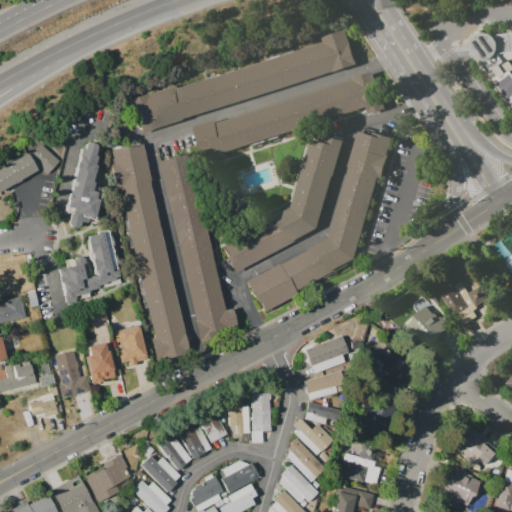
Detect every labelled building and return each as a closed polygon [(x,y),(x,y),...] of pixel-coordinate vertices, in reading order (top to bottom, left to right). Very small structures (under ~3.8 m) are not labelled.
[(124,100),(148,92),(148,94),(174,85),(175,89),(321,42),(320,37),(344,29),(355,64),(284,87),(284,86),(184,118),(184,119),(141,133),(135,114),(129,116),(124,100)] [(494,34),(511,32),(511,58),(506,59),(511,67),(511,108),(478,61),(481,60),(477,58),(473,55),(470,50),(470,44),(472,39),(476,35),(481,33),(486,33),(491,34),(495,38),(494,34)] [(193,126),(214,120),(215,123),(351,79),(351,78),(371,72),(375,85),(377,85),(384,108),(366,114),(364,107),(221,153),(222,156),(204,161),(193,126)] [(355,260),(323,277),(322,276),(294,291),(296,294),(262,312),(245,280),(278,263),(278,265),(328,238),(349,167),(348,166),(358,131),(372,135),(372,132),(387,136),(387,139),(392,140),(382,176),(379,175),(355,260)] [(291,207),(312,138),(320,141),(322,134),(343,140),(317,227),(234,271),(226,257),(228,255),(222,244),(291,207)] [(95,166),(96,166),(99,177),(99,178),(98,179),(101,178),(102,182),(101,183),(98,194),(100,194),(99,198),(102,199),(100,207),(97,207),(94,220),(89,218),(88,223),(81,221),(80,226),(76,227),(70,226),(68,223),(71,213),(65,212),(68,200),(67,200),(69,192),(70,193),(76,168),(75,168),(76,161),(77,162),(79,155),(81,155),(84,143),(88,142),(93,143),(95,146),(98,147),(96,155),(94,165),(95,165),(95,166)] [(39,168),(0,191),(0,168),(27,153),(29,156),(40,144),(59,161),(46,174),(39,168)] [(156,361),(150,339),(154,338),(119,190),(115,191),(109,165),(113,164),(110,151),(141,144),(149,180),(148,181),(189,354),(156,361)] [(157,161),(187,154),(224,310),(231,309),(237,332),(199,341),(194,320),(195,320),(166,196),(165,197),(157,161)] [(87,236),(98,233),(97,232),(107,230),(112,232),(113,236),(112,237),(113,244),(115,244),(117,254),(116,255),(118,263),(119,263),(121,272),(120,272),(121,278),(119,279),(120,283),(88,291),(89,296),(74,299),(74,301),(65,303),(58,269),(66,267),(64,260),(71,259),(73,260),(75,257),(80,256),(84,258),(88,277),(96,275),(95,274),(94,275),(93,270),(91,260),(89,260),(88,252),(89,252),(86,238),(87,238),(87,236)] [(511,254),(511,270),(510,272),(503,261),(511,254)] [(448,277),(453,285),(459,281),(467,293),(479,285),(487,298),(475,306),(476,308),(472,311),(475,316),(462,324),(455,313),(452,315),(434,286),(448,277)] [(27,293),(34,291),(37,305),(30,306),(27,293)] [(25,317),(0,322),(0,301),(3,301),(3,300),(20,296),(25,317)] [(412,317),(425,306),(432,314),(433,313),(437,318),(439,316),(440,318),(442,316),(447,321),(445,323),(448,327),(428,344),(419,334),(418,335),(408,324),(414,319),(412,317)] [(145,355),(142,359),(135,361),(136,363),(128,365),(127,361),(120,362),(117,350),(125,348),(123,341),(120,342),(119,341),(116,342),(113,332),(115,332),(115,331),(134,326),(135,328),(139,327),(145,355)] [(313,374),(310,368),(309,368),(305,357),(306,357),(303,349),(342,334),(349,353),(341,356),(343,361),(313,374)] [(368,355),(398,376),(409,360),(378,340),(368,355)] [(90,383),(83,349),(87,348),(87,346),(105,343),(107,351),(108,351),(114,376),(102,379),(102,380),(90,383)] [(54,355),(72,351),(79,377),(86,375),(90,390),(64,396),(54,355)] [(0,364),(4,363),(4,366),(12,364),(12,363),(18,362),(18,363),(31,360),(34,372),(33,372),(35,382),(0,390),(0,364)] [(42,375),(40,364),(47,362),(50,373),(42,375)] [(308,400),(302,381),(338,371),(341,384),(333,386),(335,392),(308,400)] [(40,388),(38,377),(52,373),(55,384),(40,388)] [(251,442),(250,431),(251,431),(250,394),(268,393),(268,394),(269,394),(270,399),(268,399),(269,430),(261,430),(262,442),(251,442)] [(42,412),(43,416),(56,413),(51,394),(27,400),(31,415),(42,412)] [(358,428),(381,436),(392,402),(369,395),(358,428)] [(229,435),(227,400),(245,399),(245,409),(248,409),(249,434),(229,435)] [(303,418),(306,411),(305,410),(307,401),(319,405),(321,400),(327,402),(326,407),(333,409),(330,419),(326,418),(324,424),(303,418)] [(210,442),(196,416),(212,407),(226,433),(210,442)] [(294,434),(298,430),(293,425),(300,419),(310,429),(316,424),(332,440),(320,452),(319,451),(315,455),(294,434)] [(192,458),(176,427),(188,421),(192,430),(199,426),(210,448),(192,458)] [(456,440),(468,428),(471,432),(473,430),(495,450),(482,464),(474,457),(471,460),(460,450),(463,446),(456,440)] [(177,470),(175,468),(174,469),(169,463),(171,462),(154,441),(163,434),(170,442),(175,438),(191,459),(177,470)] [(309,482),(285,457),(288,450),(287,449),(290,443),(294,438),(323,468),(309,482)] [(133,455),(136,443),(143,445),(140,457),(133,455)] [(143,448),(147,444),(153,450),(149,454),(143,448)] [(362,483),(337,476),(341,460),(342,460),(344,453),(357,456),(361,445),(375,448),(372,460),(374,460),(373,466),(379,468),(375,484),(362,481),(362,483)] [(97,502),(83,477),(95,470),(97,472),(105,467),(103,463),(119,454),(131,476),(117,483),(121,490),(97,502)] [(140,465),(150,456),(156,462),(161,457),(179,475),(174,480),(177,483),(167,492),(140,465)] [(228,493),(220,479),(225,476),(221,470),(238,460),(247,464),(250,462),(258,477),(228,493)] [(278,482),(282,472),(289,465),(309,485),(300,493),(303,496),(297,502),(278,482)] [(465,505),(439,493),(444,484),(443,483),(448,473),(449,474),(453,465),(456,467),(458,468),(459,469),(459,472),(459,473),(459,474),(477,483),(471,498),(469,497),(465,505)] [(511,511),(493,506),(501,481),(502,481),(506,469),(511,470),(511,511)] [(197,511),(189,498),(191,490),(194,489),(193,487),(205,480),(204,478),(210,474),(212,477),(214,476),(222,491),(217,494),(220,500),(197,511)] [(62,511),(50,489),(77,475),(92,502),(93,501),(98,511),(62,511)] [(155,511),(133,490),(142,481),(147,486),(152,482),(171,500),(166,505),(169,508),(165,511),(155,511)] [(215,503),(245,486),(248,491),(250,490),(255,498),(251,501),(253,505),(239,511),(232,511),(231,510),(227,511),(219,511),(218,509),(219,509),(218,507),(217,507),(215,503)] [(330,511),(336,491),(345,494),(347,487),(372,494),(368,509),(356,506),(354,511),(330,511)] [(282,491),(303,511),(275,511),(270,506),(275,501),(273,499),(282,491)] [(48,495),(57,511),(12,511),(11,509),(26,501),(28,506),(48,495)] [(151,511),(143,503),(133,511),(151,511)]
